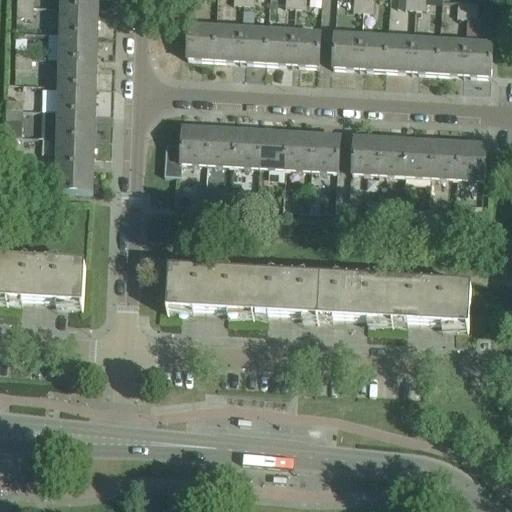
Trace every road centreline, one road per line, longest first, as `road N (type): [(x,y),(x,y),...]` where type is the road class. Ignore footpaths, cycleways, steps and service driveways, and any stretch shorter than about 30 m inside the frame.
road 1 (residential): [(511,375),(124,354)]
road 2 (residential): [(511,116),(136,95)]
road 3 (tertiary): [(491,511),(426,470),(167,443)]
road 4 (residential): [(124,354),(136,95)]
road 5 (residential): [(124,354),(0,346)]
